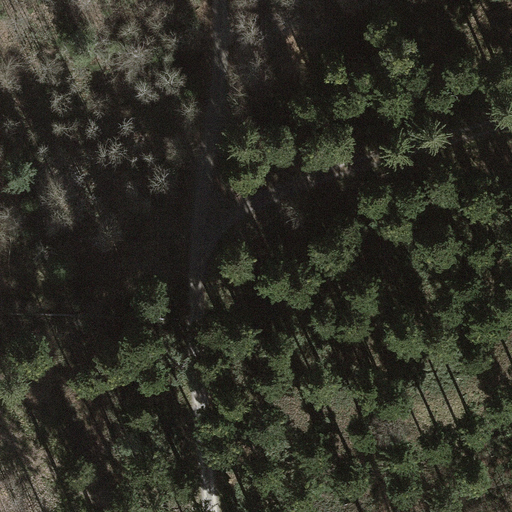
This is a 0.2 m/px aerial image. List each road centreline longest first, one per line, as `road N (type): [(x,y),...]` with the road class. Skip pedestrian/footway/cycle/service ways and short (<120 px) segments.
road 1 (track): [(206,214),(511,122)]
road 2 (track): [(223,511),(206,214)]
road 3 (track): [(206,214),(218,0)]
